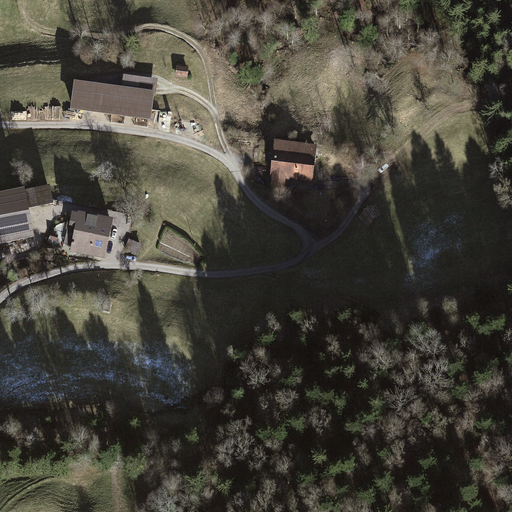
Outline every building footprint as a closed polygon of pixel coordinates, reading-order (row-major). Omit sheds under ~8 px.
[(189,67),(176,66),(175,77),(188,78),(189,67)] [(123,75),(121,88),(155,93),(157,80),(123,75)] [(121,88),(74,82),(70,110),(151,121),(155,93),(121,88)] [(316,145),(275,141),(270,193),(277,194),(285,194),(286,180),(312,182),(316,145)] [(23,188),(0,193),(0,244),(34,238),(28,209),(53,203),(49,186),(24,191),(23,188)] [(112,220),(77,214),(69,253),(84,256),(105,260),(112,220)] [(142,245),(129,239),(125,249),(137,255),(142,245)] [(109,315),(112,305),(103,303),(101,312),(109,315)]
